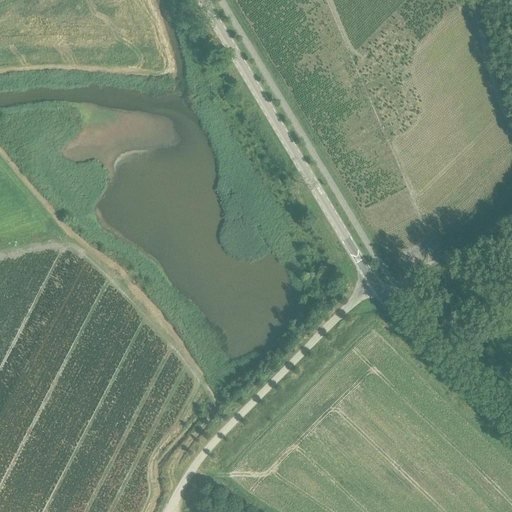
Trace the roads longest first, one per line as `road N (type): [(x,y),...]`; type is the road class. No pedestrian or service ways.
road 1 (tertiary): [(371,284),(199,0)]
road 2 (unclassified): [(169,511),(208,448),(371,284)]
road 3 (tertiary): [(511,436),(371,284)]
